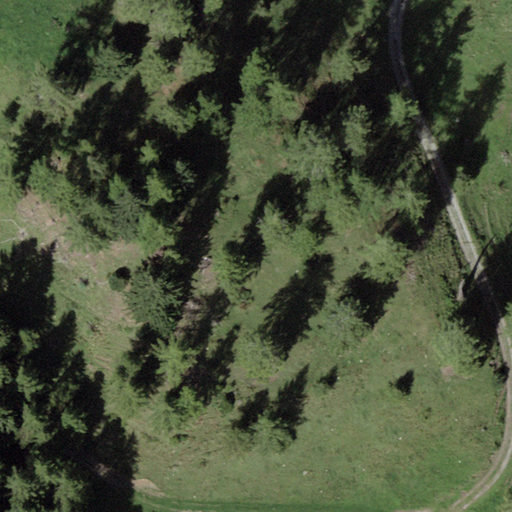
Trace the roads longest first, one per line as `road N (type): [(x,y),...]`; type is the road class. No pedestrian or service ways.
road 1 (track): [(396,0),(400,70),(509,352),(511,402)]
road 2 (track): [(0,390),(136,492),(260,511)]
